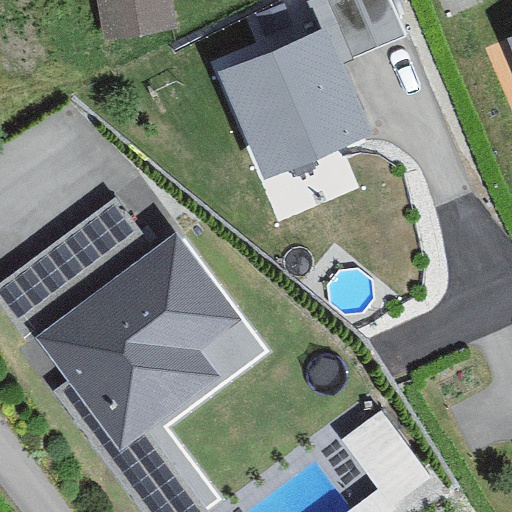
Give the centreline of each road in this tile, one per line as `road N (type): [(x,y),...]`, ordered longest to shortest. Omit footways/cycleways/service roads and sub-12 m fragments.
road 1 (unknown): [(504,289),(465,264),(424,184),(385,67)]
road 2 (residential): [(511,286),(380,337)]
